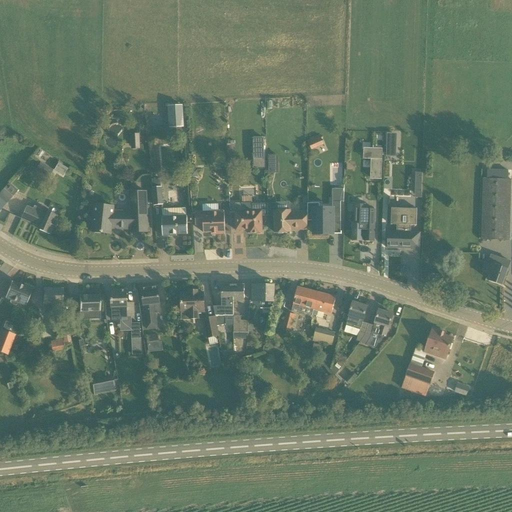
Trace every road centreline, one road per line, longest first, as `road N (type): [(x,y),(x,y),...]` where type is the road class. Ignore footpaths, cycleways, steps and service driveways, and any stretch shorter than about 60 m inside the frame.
road 1 (tertiary): [(511,327),(326,270),(76,271),(0,246)]
road 2 (primary): [(0,470),(511,431)]
